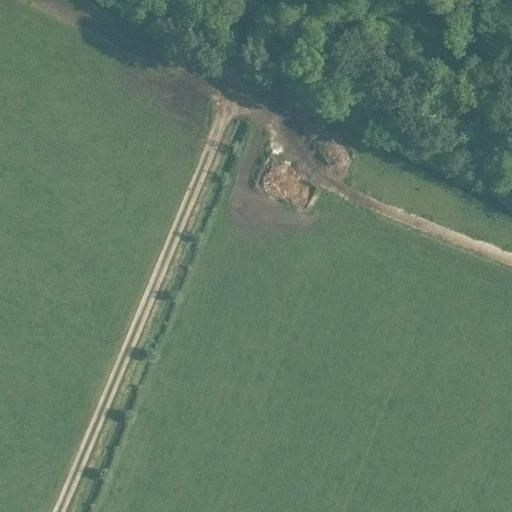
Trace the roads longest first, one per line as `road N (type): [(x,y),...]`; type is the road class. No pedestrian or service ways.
road 1 (track): [(59,511),(225,100),(249,14)]
road 2 (track): [(511,254),(302,167),(263,110),(227,87)]
